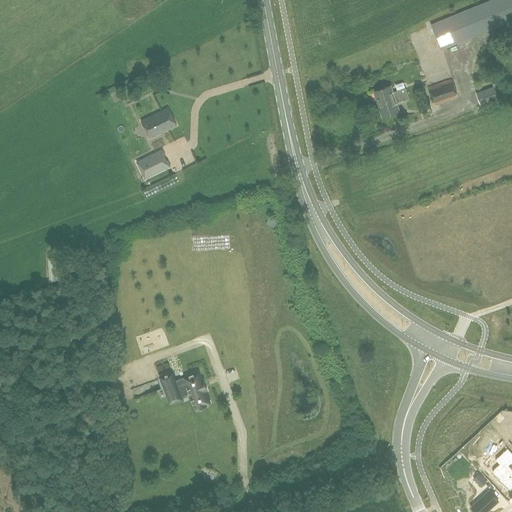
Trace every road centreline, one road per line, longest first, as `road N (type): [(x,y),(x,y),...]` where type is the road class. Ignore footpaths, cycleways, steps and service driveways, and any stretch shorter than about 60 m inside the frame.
road 1 (primary): [(311,211),(263,0)]
road 2 (primary): [(454,341),(378,292),(311,211)]
road 3 (primary): [(311,211),(320,243),(353,292),(426,350)]
road 4 (unclassified): [(232,511),(401,456)]
